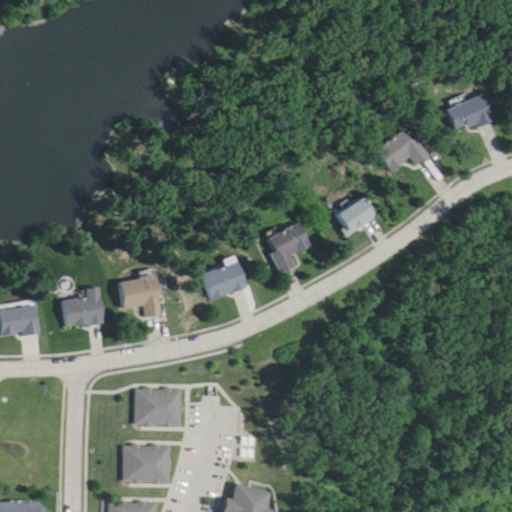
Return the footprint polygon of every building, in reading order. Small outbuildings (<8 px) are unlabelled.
[(493,121),(483,97),(446,111),(456,135),(493,121)] [(410,160),(418,168),(429,157),(403,129),(375,155),(393,175),(410,160)] [(349,239),(377,219),(363,199),(335,219),(349,239)] [(281,276),(297,269),(292,258),(312,249),(301,225),(265,241),(281,276)] [(211,303),(248,289),(239,263),(202,277),(211,303)] [(124,311),(144,308),(146,319),(163,316),(157,278),(119,284),(124,311)] [(66,330),(105,326),(102,289),(86,291),(87,300),(63,302),(66,330)] [(0,311),(0,331),(1,339),(40,334),(36,307),(0,311)] [(180,412),(136,411),(137,375),(181,377),(180,412)] [(168,432),(126,431),(125,468),(167,469),(168,432)] [(259,511),(215,511),(228,471),(268,483),(259,511)] [(153,511),(108,511),(109,487),(153,488),(153,511)] [(46,511),(48,495),(0,495),(0,511),(46,511)]
